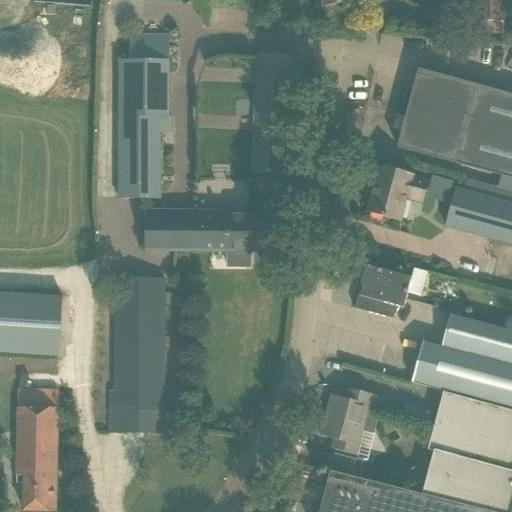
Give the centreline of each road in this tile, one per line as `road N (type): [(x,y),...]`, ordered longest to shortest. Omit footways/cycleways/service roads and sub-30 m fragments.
road 1 (unclassified): [(224,511),(277,427),(296,353),(336,44)]
road 2 (unknown): [(184,170),(190,77),(199,41),(208,38),(336,44),(511,75)]
road 3 (unknown): [(315,216),(461,253)]
road 4 (unknown): [(304,302),(413,353)]
